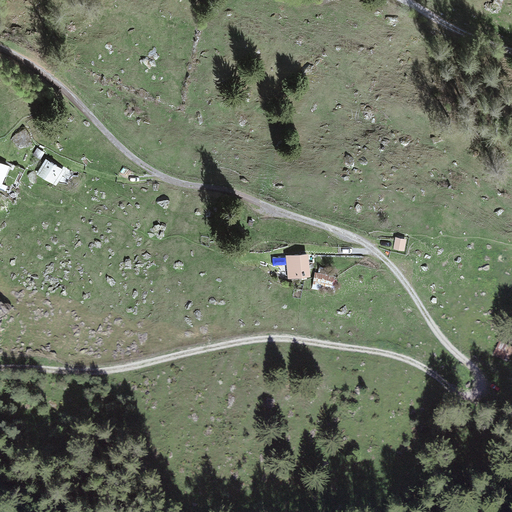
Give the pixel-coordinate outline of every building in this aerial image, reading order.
[(33,155),(40,159),(43,154),(36,150),(33,155)] [(62,168),(47,161),(39,176),(54,184),(62,168)] [(8,167),(0,163),(0,185),(2,186),(8,167)] [(404,239),(395,238),(394,248),(403,249),(404,239)] [(308,255),(287,256),(288,280),(309,278),(308,255)] [(315,274),(313,284),(333,287),(334,277),(315,274)] [(5,301),(0,303),(0,315),(10,310),(5,301)] [(510,360),(511,354),(511,348),(499,344),(495,355),(510,360)]
